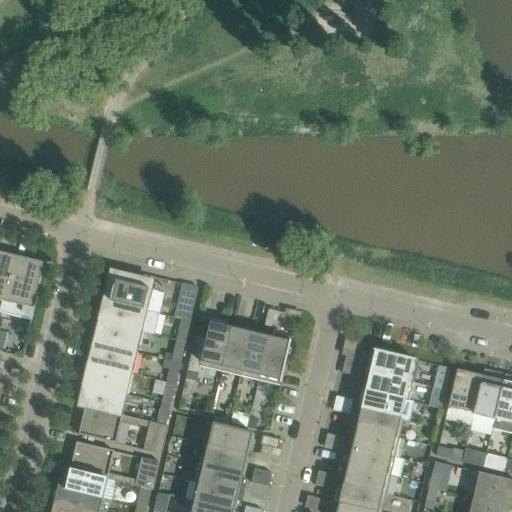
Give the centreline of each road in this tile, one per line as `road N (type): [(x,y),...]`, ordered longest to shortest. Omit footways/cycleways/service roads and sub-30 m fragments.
road 1 (residential): [(12,511),(79,232)]
road 2 (residential): [(79,232),(338,295)]
road 3 (residential): [(288,511),(338,295)]
road 4 (residential): [(338,295),(511,337)]
